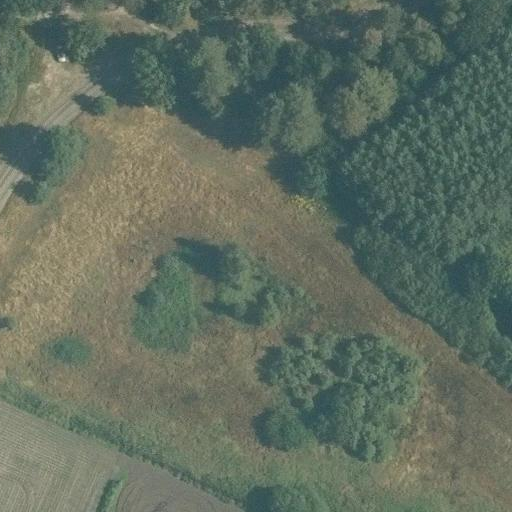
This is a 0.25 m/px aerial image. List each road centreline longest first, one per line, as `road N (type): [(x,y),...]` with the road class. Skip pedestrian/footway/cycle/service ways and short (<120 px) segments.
road 1 (unclassified): [(0,201),(57,120),(107,70),(192,43),(326,33),(428,0)]
road 2 (track): [(256,38),(61,15)]
